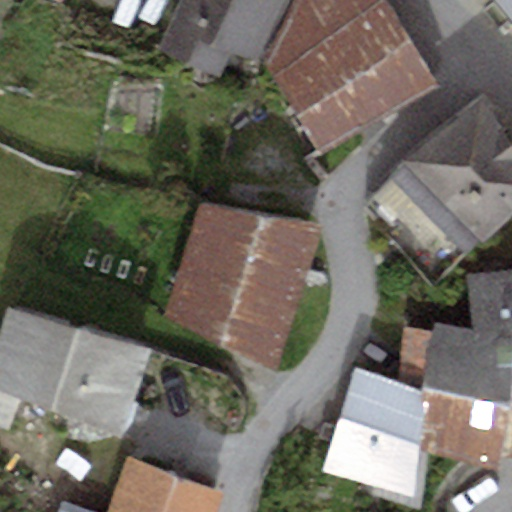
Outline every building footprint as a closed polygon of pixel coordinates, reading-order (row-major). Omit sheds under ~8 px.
[(279,0),(174,0),(157,40),(220,68),(231,43),(256,54),(279,0)] [(290,0),(263,55),(317,144),(439,75),(391,0),(290,0)] [(432,281),(511,201),(511,122),(483,83),(360,200),(432,281)] [(324,211),(203,191),(164,308),(273,358),(324,211)] [(511,260),(470,266),(473,318),(435,309),(421,382),(417,441),(433,443),(500,454),(500,445),(511,444),(511,260)] [(151,336),(9,295),(0,327),(0,388),(125,427),(151,336)] [(421,382),(357,362),(326,461),(363,470),(358,491),(423,504),(424,480),(430,480),(433,443),(417,441),(421,382)] [(212,511),(223,480),(129,449),(107,511),(212,511)]
